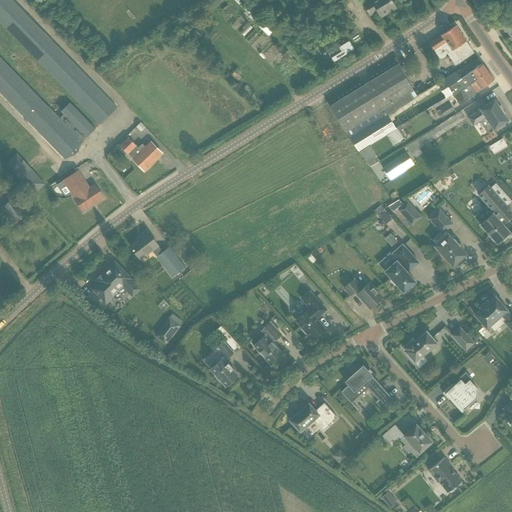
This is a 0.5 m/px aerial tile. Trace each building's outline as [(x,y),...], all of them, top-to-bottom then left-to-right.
[(10,0),(0,0),(0,22),(28,51),(31,54),(99,124),(116,107),(10,0)] [(377,11),(380,15),(387,11),(388,13),(395,8),(390,0),(377,0),(373,3),(371,1),(364,6),(369,15),(377,11)] [(233,31),(238,36),(247,29),(242,23),(233,31)] [(455,26),(429,43),(439,59),(447,54),(455,66),(474,53),(455,26)] [(69,103),(56,116),(0,58),(0,92),(64,158),(94,128),(69,103)] [(481,64),(461,79),(466,87),(488,72),(483,65),(482,63),(481,64)] [(333,104),(329,106),(334,115),(344,131),(345,132),(346,132),(350,138),(417,96),(397,64),(370,81),(364,85),(333,104)] [(417,96),(350,138),(358,152),(369,145),(452,94),(453,96),(466,87),(461,79),(456,72),(417,96)] [(466,87),(453,96),(460,105),(466,101),(494,80),(488,72),(466,87)] [(414,87),(421,84),(418,77),(411,80),(414,87)] [(480,110),(468,118),(473,125),(486,117),(493,130),(508,121),(503,114),(504,114),(499,106),(498,107),(494,100),(480,109),(480,110)] [(448,101),(438,107),(444,117),(454,110),(448,101)] [(136,127),(140,132),(145,127),(140,123),(136,127)] [(396,128),(386,135),(392,146),(403,139),(396,128)] [(443,130),(432,137),(438,146),(449,139),(443,130)] [(487,152),(501,144),(497,135),(482,143),(487,152)] [(119,146),(137,164),(144,171),(162,154),(150,142),(145,147),(142,144),(138,148),(128,137),(119,146)] [(369,145),(358,152),(369,167),(379,161),(369,145)] [(22,160),(10,171),(26,189),(29,187),(35,193),(42,186),(37,180),(39,178),(22,159),(22,160)] [(62,180),(77,203),(83,212),(103,198),(94,184),(84,191),(72,174),(62,180)] [(379,189),(390,186),(388,178),(377,181),(379,189)] [(511,216),(511,212),(487,186),(485,188),(484,187),(479,191),(480,193),(477,195),(495,214),(494,215),(492,213),(479,225),(497,245),(510,233),(500,222),(501,221),(504,224),(511,216)] [(13,199),(2,207),(14,223),(25,215),(13,199)] [(407,201),(397,210),(411,227),(422,217),(407,201)] [(391,205),(385,211),(388,214),(394,209),(391,205)] [(439,209),(429,218),(444,236),(434,246),(441,253),(439,254),(443,258),(444,257),(451,265),(455,261),(456,263),(463,258),(462,257),(462,258),(461,256),(464,253),(459,247),(459,246),(454,240),(453,240),(445,231),(452,224),(439,209)] [(378,217),(385,224),(391,219),(384,211),(378,217)] [(129,246),(135,254),(140,260),(151,252),(172,278),(185,267),(169,247),(162,252),(146,230),(139,235),(141,237),(129,246)] [(387,244),(392,238),(383,231),(378,237),(387,244)] [(396,261),(384,272),(391,280),(390,281),(394,286),(396,284),(402,292),(403,293),(404,292),(405,291),(406,293),(411,288),(409,287),(414,282),(414,283),(415,282),(414,281),(406,272),(408,271),(418,263),(402,245),(392,254),(399,261),(397,262),(396,261)] [(310,254),(306,258),(311,264),(315,260),(310,254)] [(98,283),(91,289),(105,303),(122,286),(132,296),(139,289),(129,279),(130,279),(114,263),(102,275),(101,274),(96,279),(97,280),(96,281),(98,283)] [(353,279),(344,288),(351,295),(355,291),(357,293),(357,294),(370,308),(382,298),(368,283),(361,290),(359,288),(360,287),(353,279)] [(308,311),(296,321),(302,328),(301,329),(305,334),(307,333),(313,340),(324,329),(315,319),(325,310),(309,292),(302,299),(311,309),(308,311)] [(481,309),(474,315),(486,328),(490,325),(491,327),(497,321),(496,320),(501,315),(506,321),(504,322),(511,331),(511,315),(511,317),(506,311),(507,310),(495,297),(488,303),(487,301),(480,307),(481,309)] [(166,345),(180,326),(169,317),(154,336),(166,345)] [(263,336),(253,345),(269,363),(281,353),(271,342),(275,339),(281,334),(270,323),(265,327),(265,328),(260,332),(263,336)] [(460,328),(452,335),(465,350),(473,343),(460,328)] [(412,339),(403,347),(405,350),(404,351),(419,368),(427,360),(422,355),(436,343),(426,332),(414,342),(412,339)] [(223,341),(217,346),(218,347),(210,355),(216,362),(209,368),(215,374),(214,375),(219,381),(220,380),(226,386),(227,386),(228,387),(234,381),(233,380),(237,376),(232,370),(233,369),(228,363),(227,364),(224,360),(227,358),(228,358),(234,353),(223,341)] [(348,386),(341,392),(351,403),(358,396),(354,391),(363,383),(378,400),(376,402),(382,409),(392,399),(371,376),(372,375),(363,365),(344,381),(348,386)] [(452,384),(442,393),(448,400),(450,398),(460,409),(462,407),(464,410),(477,398),(476,397),(477,389),(469,380),(464,384),(460,379),(453,386),(452,384)] [(511,401),(503,409),(507,414),(504,416),(511,426),(511,401)] [(296,414),(290,420),(300,432),(318,415),(328,426),(337,418),(324,403),(315,411),(308,403),(302,409),(296,414)] [(404,436),(400,440),(405,445),(409,442),(414,447),(410,450),(416,457),(420,454),(419,452),(431,442),(416,425),(404,436)] [(354,439),(360,445),(367,439),(361,432),(354,439)] [(393,440),(386,432),(382,436),(388,444),(393,440)] [(332,458),(338,465),(346,459),(339,451),(332,458)] [(444,457),(428,470),(438,483),(439,482),(447,493),(461,482),(451,469),(452,468),(444,457)] [(381,497),(390,508),(397,503),(388,491),(381,497)]
